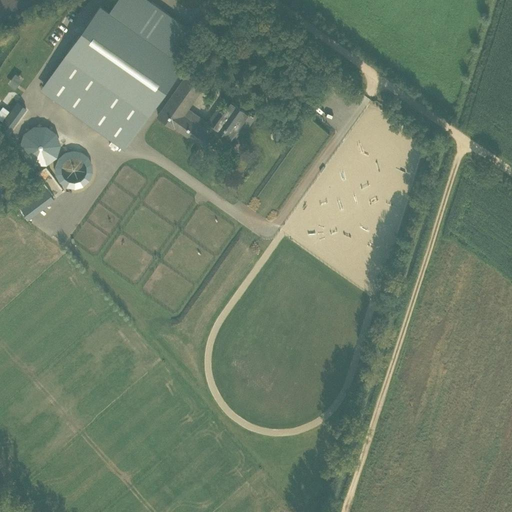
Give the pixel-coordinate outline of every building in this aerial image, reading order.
[(42,85),(123,144),(145,113),(146,113),(181,65),(173,59),(190,36),(163,16),(146,39),(135,31),(152,8),(140,0),(116,0),(108,11),(100,5),(64,54),(65,54),(42,85)] [(183,115),(205,83),(189,72),(158,116),(174,129),(175,128),(202,147),(211,134),(183,115)] [(26,108),(17,101),(0,124),(0,125),(8,132),(26,108)] [(231,139),(243,122),(249,113),(231,101),(214,127),(231,139)] [(61,155),(49,122),(15,134),(27,167),(61,155)] [(49,162),(66,191),(95,175),(79,145),(49,162)] [(25,217),(53,201),(45,188),(17,204),(25,217)]
